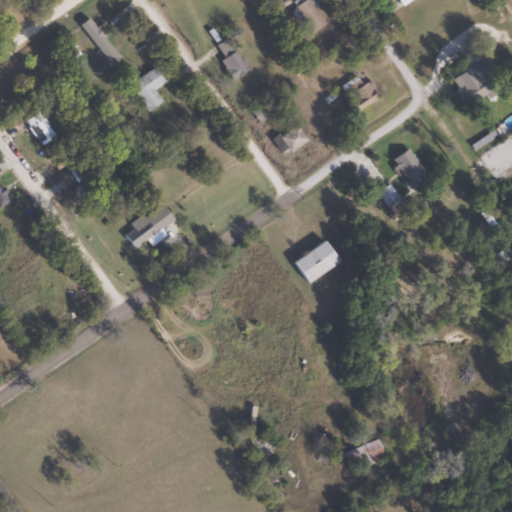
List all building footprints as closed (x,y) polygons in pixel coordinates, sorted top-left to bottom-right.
[(321,27),(309,0),(304,0),(292,5),(305,34),(321,27)] [(246,71),(226,39),(214,46),(222,59),(218,62),(230,81),(246,71)] [(473,65),(483,79),(494,71),(485,57),(473,65)] [(152,91),(164,82),(153,67),(128,85),(147,112),(160,102),(152,91)] [(450,81),(464,100),(482,88),(468,68),(450,81)] [(354,111),(379,98),(370,81),(351,90),(347,83),(341,87),(354,111)] [(22,123),(41,146),(54,135),(34,113),(22,123)] [(392,157),(401,186),(420,180),(411,151),(392,157)] [(75,182),(86,175),(79,164),(67,171),(75,182)] [(385,207),(397,201),(388,184),(376,191),(385,207)] [(172,226),(163,206),(127,222),(131,231),(123,234),(128,246),(172,226)] [(334,261),(319,240),(289,262),(304,283),(334,261)] [(380,466),(380,447),(344,446),(344,465),(380,466)]
